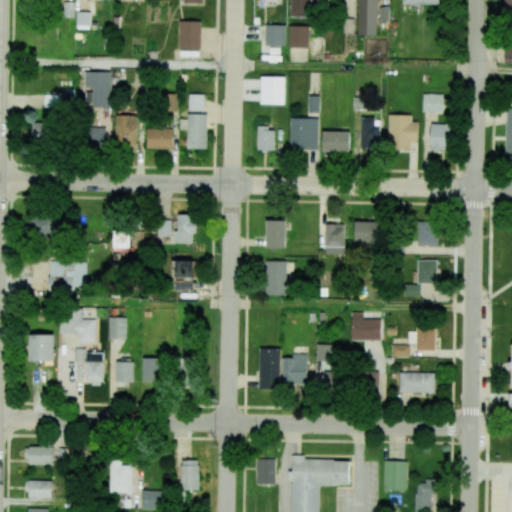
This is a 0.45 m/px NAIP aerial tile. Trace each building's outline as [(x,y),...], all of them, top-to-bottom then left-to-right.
[(289,0),(289,17),(311,17),(310,0),(289,0)] [(377,35),(376,0),(356,0),(358,35),(377,35)] [(511,0),(502,0),(503,10),(511,10),(511,0)] [(75,25),(90,26),(90,12),(76,11),(75,25)] [(200,49),(201,21),(179,20),(178,48),(200,49)] [(285,45),(285,25),(265,25),(265,45),(285,45)] [(308,48),(309,26),(289,25),(288,47),(308,48)] [(84,89),(86,89),(86,106),(110,106),(111,71),(84,71),(84,89)] [(284,104),(285,77),(261,76),(260,104),(284,104)] [(177,94),(161,93),(160,111),(177,111),(177,94)] [(204,94),(189,94),(188,110),(203,111),(204,94)] [(443,112),(443,94),(423,94),(422,112),(443,112)] [(319,113),(319,96),(308,96),(308,112),(319,113)] [(187,148),(188,114),(207,115),(206,149),(187,148)] [(418,142),(417,121),(411,121),(411,114),(388,115),(388,149),(410,149),(410,142),(418,142)] [(115,146),(136,146),(137,115),(115,115),(115,146)] [(317,150),(318,118),(290,117),(289,149),(317,150)] [(380,118),(361,118),(360,148),(380,148),(380,118)] [(32,140),(50,140),(50,122),(31,122),(32,140)] [(450,149),(451,124),(430,124),(429,149),(450,149)] [(105,127),(88,127),(88,146),(105,146),(105,127)] [(274,127),(257,127),(256,150),(273,150),(274,127)] [(147,129),(172,129),(172,149),(147,149),(147,129)] [(349,151),(349,131),(322,131),(322,151),(349,151)] [(192,243),(192,234),(196,234),(196,215),(178,215),(178,230),(174,230),(174,243),(192,243)] [(55,236),(55,217),(30,216),(29,236),(55,236)] [(285,248),(285,220),(266,220),(265,247),(285,248)] [(171,236),(171,221),(158,221),(158,236),(171,236)] [(354,241),(379,241),(380,221),(355,221),(354,241)] [(418,245),(437,245),(437,221),(418,221),(418,245)] [(343,223),(324,224),(325,254),(344,253),(343,223)] [(131,248),(131,230),(113,230),(113,249),(131,248)] [(417,282),(438,283),(438,260),(417,259),(417,282)] [(86,261),(49,260),(48,293),(75,293),(75,287),(86,287),(86,261)] [(194,260),(171,260),(171,277),(193,277),(194,260)] [(287,261),(266,260),(265,295),(286,295),(287,261)] [(192,281),(175,281),(175,290),(192,290),(192,281)] [(404,296),(420,296),(420,284),(404,284),(404,296)] [(94,342),(95,319),(81,319),(82,309),(61,309),(60,333),(80,334),(79,341),(94,342)] [(363,319),(363,312),(351,312),(350,339),(380,340),(381,319),(363,319)] [(126,339),(126,317),(108,317),(108,338),(126,339)] [(435,350),(435,329),(408,329),(408,343),(416,344),(416,350),(435,350)] [(54,335),(29,335),(29,360),(54,361),(54,335)] [(331,344),(316,344),(316,366),(331,366),(331,344)] [(409,356),(410,345),(391,345),(391,356),(409,356)] [(74,362),(84,362),(85,349),(75,348),(74,362)] [(258,389),(279,389),(280,348),(259,348),(258,389)] [(103,383),(103,352),(85,353),(86,384),(103,383)] [(307,354),(291,353),(291,358),(281,358),(281,384),(307,385),(307,354)] [(142,381),(162,381),(162,358),(142,357),(142,381)] [(133,381),(133,361),(115,361),(116,382),(133,381)] [(379,372),(361,371),(360,391),(378,392),(379,372)] [(399,392),(434,393),(435,373),(399,372),(399,392)] [(52,465),(52,447),(26,446),(26,464),(52,465)] [(290,511),(319,511),(319,484),(349,484),(349,460),(303,460),(303,455),(292,455),(292,470),(288,470),(288,480),(290,480),(290,511)] [(275,459),(256,459),(256,484),(275,484),(275,459)] [(198,460),(180,460),(181,489),(199,489),(198,460)] [(382,490),(406,490),(406,461),(383,460),(382,490)] [(110,493),(130,492),(130,461),(110,461),(110,493)] [(429,511),(431,511),(433,479),(425,479),(425,483),(415,482),(415,511),(429,511)] [(52,498),(51,480),(28,480),(28,498),(52,498)] [(141,508),(162,509),(162,491),(142,490),(141,508)]
